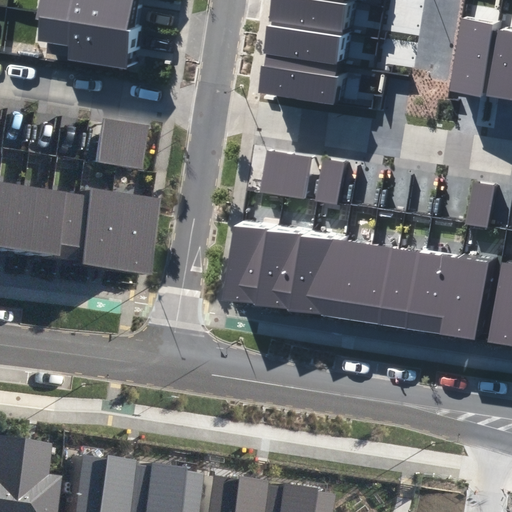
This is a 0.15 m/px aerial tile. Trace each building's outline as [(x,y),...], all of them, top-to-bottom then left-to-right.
[(482,98),(493,25),(460,20),(449,93),(482,98)] [(511,32),(498,30),(488,97),(511,100),(511,32)] [(141,120),(96,113),(89,154),(134,161),(141,120)] [(316,150),(271,142),(264,184),(310,191),(316,150)] [(349,156),(328,152),(322,193),(342,196),(349,156)] [(17,174),(0,170),(0,250),(5,252),(17,174)] [(48,178),(17,174),(5,252),(36,256),(48,178)] [(500,178),(479,175),(473,216),(494,219),(500,178)] [(79,183),(48,178),(36,256),(67,261),(79,183)] [(110,188),(79,183),(67,261),(98,266),(110,188)] [(141,193),(110,188),(98,266),(129,271),(141,193)] [(0,511),(38,511),(50,435),(0,427),(0,511)] [(61,511),(123,511),(133,459),(72,449),(61,511)] [(123,511),(186,511),(194,469),(133,459),(123,511)] [(197,511),(260,511),(265,484),(204,474),(197,511)] [(260,511),(322,511),(326,494),(265,484),(260,511)]
